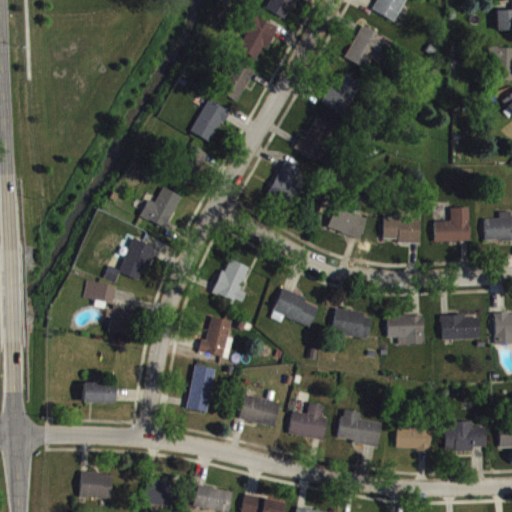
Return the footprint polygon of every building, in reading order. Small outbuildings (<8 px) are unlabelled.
[(286,24),(299,0),(274,0),(267,13),(286,24)] [(380,0),(374,16),(398,26),(409,0),(380,0)] [(237,53),(262,64),(277,31),(253,19),(237,53)] [(347,62),(378,78),(395,46),(364,30),(347,62)] [(511,52),(493,52),(492,85),(511,85),(511,52)] [(241,107),(254,74),(234,66),(220,98),(241,107)] [(325,108),(344,119),(362,88),(342,77),(325,108)] [(191,136),(212,148),(230,116),(209,104),(191,136)] [(336,131),(316,122),(308,143),(301,141),(296,154),(322,164),(336,131)] [(192,190),(209,159),(190,149),(173,181),(192,190)] [(301,173),(285,166),(273,191),(289,199),(301,173)] [(183,202),(164,192),(156,208),(149,204),(141,220),(166,234),(183,202)] [(436,247),(471,246),(470,212),(452,213),(452,226),(436,226),(436,247)] [(368,223),(336,213),(329,233),(362,243),(368,223)] [(486,246),(511,245),(511,216),(501,216),(501,224),(485,224),(486,246)] [(422,248),(422,223),(383,222),(383,243),(399,244),(399,248),(422,248)] [(139,285),(144,272),(149,274),(157,252),(133,243),(121,278),(139,285)] [(241,295),(251,272),(229,263),(215,297),(243,309),(248,298),(241,295)] [(113,309),(117,291),(89,285),(85,303),(113,309)] [(320,313),(307,307),(309,303),(284,293),(275,316),(312,332),(320,313)] [(132,313),(114,309),(109,336),(127,340),(132,313)] [(374,319),(337,315),(334,338),(371,343),(374,319)] [(444,345),(481,344),(480,320),(443,321),(444,345)] [(200,357),(230,363),(234,343),(230,342),(233,326),(213,321),(207,346),(202,345),(200,357)] [(390,343),(400,343),(400,350),(426,349),(425,321),(389,322),(390,343)] [(189,414),(210,416),(215,373),(194,371),(189,414)] [(118,389),(84,387),(83,407),(117,409),(118,389)] [(277,433),(283,408),(247,399),(241,424),(277,433)] [(327,445),(330,423),(326,422),(327,410),(312,408),(310,418),(295,416),(292,440),(327,445)] [(362,425),(363,417),(344,415),(341,446),(381,450),(384,427),(362,425)] [(446,427),(447,457),(475,456),(475,452),(488,452),(488,432),(474,432),(474,426),(446,427)] [(433,455),(433,431),(399,430),(398,454),(433,455)] [(83,478),(82,503),(114,504),(114,479),(83,478)] [(146,509),(175,511),(177,487),(149,484),(146,509)] [(232,511),(235,496),(199,491),(196,511),(232,511)] [(245,511),(285,511),(286,506),(247,500),(245,511)]
